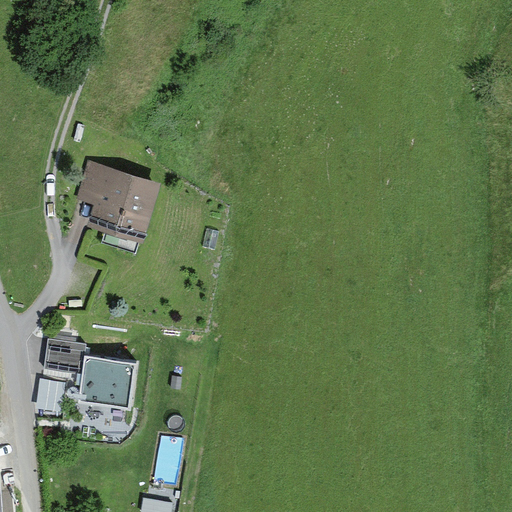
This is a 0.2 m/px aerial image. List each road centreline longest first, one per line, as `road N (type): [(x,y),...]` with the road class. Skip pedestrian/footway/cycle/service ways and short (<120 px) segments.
road 1 (track): [(73,260),(56,207),(61,151),(113,0)]
road 2 (residential): [(37,511),(14,335),(0,287)]
